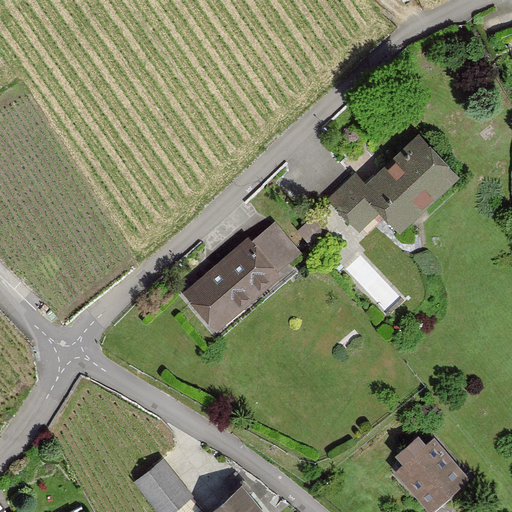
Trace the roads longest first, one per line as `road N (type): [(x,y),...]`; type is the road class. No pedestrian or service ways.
road 1 (residential): [(70,354),(90,324),(417,28),(463,0)]
road 2 (residential): [(314,511),(191,424),(70,354)]
road 3 (residential): [(0,460),(70,354)]
